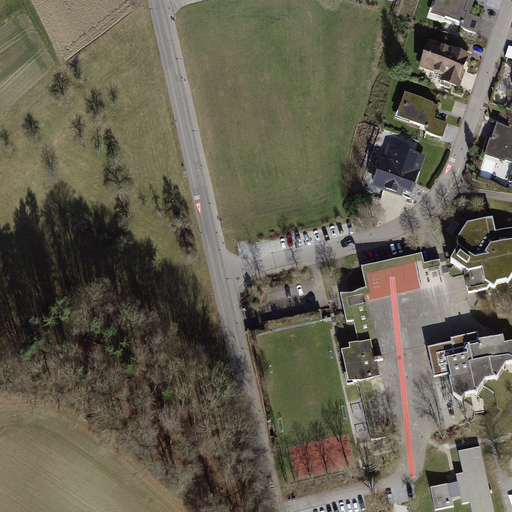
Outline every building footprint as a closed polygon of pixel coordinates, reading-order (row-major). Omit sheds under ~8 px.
[(437,0),(436,3),(441,4),(438,13),(446,16),(445,19),(462,24),(461,29),(475,34),(480,19),(469,15),(471,8),(466,6),(467,0),(437,0)] [(428,44),(423,57),(428,58),(425,67),(433,70),(432,73),(444,77),(441,86),(451,89),(453,82),(460,84),(469,57),(428,44)] [(406,95),(402,107),(407,109),(404,118),(412,120),(411,123),(428,129),(427,134),(441,138),(446,123),(435,119),(437,113),(431,111),(434,104),(406,95)] [(511,130),(497,126),(489,151),(502,155),(501,160),(511,163),(511,175),(510,182),(511,182),(511,130)] [(385,162),(378,182),(386,185),(384,191),(399,196),(402,187),(408,189),(411,182),(415,183),(424,158),(396,149),(392,164),(385,162)] [(457,242),(459,250),(451,263),(466,272),(465,274),(469,294),(488,290),(490,287),(495,290),(498,285),(507,283),(509,284),(511,278),(511,228),(495,232),(493,219),(469,223),(457,242)] [(453,343),(427,349),(434,378),(450,375),(451,379),(449,379),(453,395),(462,401),(465,396),(474,394),(476,396),(486,381),(495,379),(497,380),(506,365),(511,363),(511,342),(505,344),(503,337),(480,342),(478,334),(452,340),(453,343)] [(371,340),(349,345),(350,350),(342,352),(347,375),(351,374),(353,383),(374,378),(370,361),(374,360),(375,362),(383,360),(383,357),(375,359),(371,340)] [(494,511),(481,448),(458,452),(463,474),(456,475),(462,505),(470,503),(471,511),(494,511)] [(449,484),(431,488),(436,511),(454,507),(449,484)]
